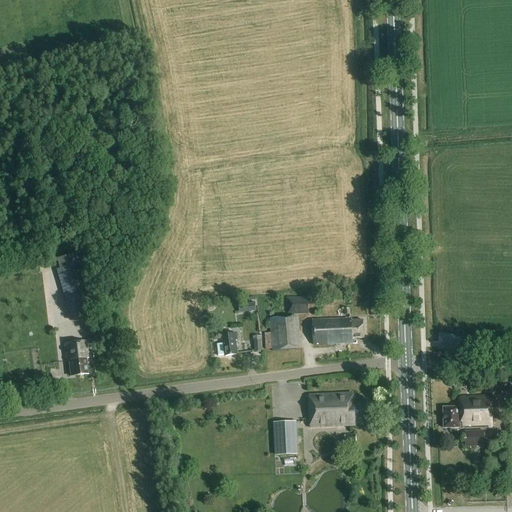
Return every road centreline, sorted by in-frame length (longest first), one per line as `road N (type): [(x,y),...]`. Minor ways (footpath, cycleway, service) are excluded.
road 1 (unclassified): [(405,362),(0,415)]
road 2 (secondary): [(405,362),(392,0)]
road 3 (secondary): [(412,511),(405,362)]
